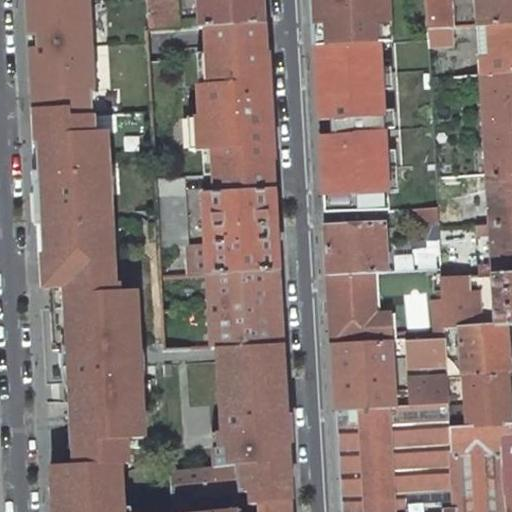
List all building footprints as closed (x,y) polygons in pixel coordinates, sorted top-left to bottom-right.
[(24,0),(30,112),(43,111),(69,109),(69,118),(93,117),(151,115),(147,32),(145,0),(24,0)] [(263,26),(261,0),(196,0),(198,18),(178,19),(176,0),(145,0),(147,32),(204,29),(263,26)] [(313,0),(314,2),(311,3),(314,47),(380,44),(390,43),(388,7),(382,8),(381,0),(313,0)] [(424,0),(427,30),(452,28),(450,0),(424,0)] [(479,27),(511,24),(511,0),(474,0),(476,27),(479,27)] [(511,73),(511,24),(479,27),(483,77),(511,73)] [(198,89),(199,118),(196,118),(198,150),(202,150),(211,150),(212,177),(213,194),(272,190),(271,173),(263,26),(204,29),(206,55),(208,89),(199,89),(198,89)] [(454,45),(452,28),(427,30),(428,41),(428,47),(454,45)] [(323,215),(389,211),(380,44),(314,47),(318,121),(323,215)] [(197,55),(199,89),(208,89),(206,55),(197,55)] [(480,77),(486,176),(511,174),(511,73),(483,77),(480,77)] [(93,134),(93,117),(69,118),(69,109),(43,111),(45,146),(32,146),(35,211),(39,260),(51,259),(52,288),(114,285),(113,255),(107,255),(105,228),(111,228),(110,196),(104,197),(103,180),(109,179),(107,133),(93,134)] [(43,111),(30,112),(32,146),(45,146),(43,111)] [(189,151),(198,150),(196,118),(187,118),(189,151)] [(212,177),(211,150),(202,150),(203,177),(212,177)] [(491,274),(492,276),(511,274),(511,174),(486,176),(488,223),(476,224),(476,236),(489,236),(491,265),(478,266),(479,275),(491,274)] [(183,178),(155,180),(158,247),(187,246),(183,178)] [(207,276),(277,272),(272,190),(213,194),(202,195),(205,238),(200,239),(200,247),(205,246),(207,276)] [(412,227),(438,226),(437,209),(409,211),(412,227)] [(382,225),(324,228),(327,277),(359,275),(373,274),(385,274),(383,245),(396,245),(395,228),(382,229),(382,225)] [(51,259),(39,260),(40,289),(52,288),(51,259)] [(478,259),(440,261),(441,270),(441,278),(479,275),(478,266),(478,259)] [(277,272),(207,276),(211,349),(216,349),(275,346),(281,346),(277,272)] [(376,316),(373,274),(359,275),(327,277),(328,301),(331,346),(391,342),(405,342),(405,334),(391,335),(390,315),(376,316)] [(511,326),(511,274),(492,276),(491,274),(479,275),(441,278),(440,278),(441,301),(443,324),(443,330),(444,330),(460,329),(460,328),(470,327),(470,326),(468,295),(492,294),(494,325),(494,326),(505,325),(505,326),(511,326)] [(114,285),(52,288),(56,348),(67,348),(67,350),(69,350),(71,374),(71,383),(69,384),(70,407),(71,430),(64,430),(65,452),(72,452),(73,466),(50,468),(52,511),(117,511),(117,506),(124,506),(121,461),(129,461),(128,436),(145,435),(141,368),(136,292),(119,292),(118,285),(114,285)] [(433,301),(435,325),(443,324),(441,301),(433,301)] [(436,340),(445,340),(444,330),(443,330),(443,324),(435,325),(436,340)] [(460,328),(460,329),(463,377),(508,375),(505,326),(505,325),(494,326),(494,325),(470,326),(470,327),(460,328)] [(446,368),(445,340),(436,340),(405,342),(407,370),(446,368)] [(391,342),(331,346),(334,411),(394,407),(391,342)] [(277,388),(275,346),(216,349),(217,363),(218,378),(224,378),(226,404),(220,405),(221,420),(229,419),(230,433),(222,433),(211,434),(213,469),(235,467),(238,494),(237,494),(238,507),(258,505),(290,502),(283,387),(277,388)] [(277,388),(283,387),(282,359),(281,346),(275,346),(277,388)] [(466,428),(511,425),(511,424),(508,375),(463,377),(465,409),(449,409),(450,428),(466,426),(466,428)] [(407,379),(409,406),(449,404),(447,383),(429,384),(428,377),(407,379)] [(511,511),(511,423),(511,424),(511,425),(466,428),(466,426),(450,428),(449,409),(449,404),(409,406),(394,407),(334,411),(340,511),(511,511)] [(221,420),(222,433),(230,433),(229,419),(221,420)] [(173,511),(183,511),(188,511),(188,497),(237,494),(238,494),(235,467),(213,469),(171,473),(173,511)] [(290,511),(290,502),(258,505),(258,511),(290,511)]
